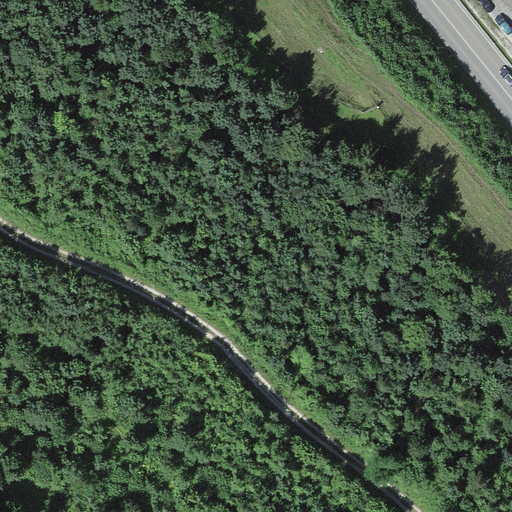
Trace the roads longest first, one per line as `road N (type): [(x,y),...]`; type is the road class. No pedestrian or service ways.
road 1 (track): [(0,223),(182,310),(229,345),(277,400),(416,511)]
road 2 (primary): [(430,0),(511,101)]
